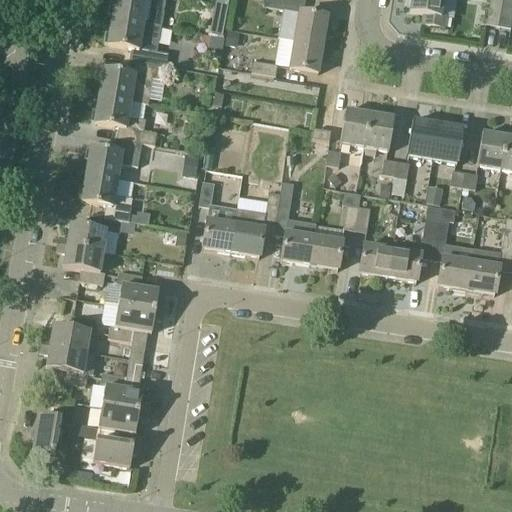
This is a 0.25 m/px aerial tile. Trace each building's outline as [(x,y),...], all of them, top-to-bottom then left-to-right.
[(164,0),(114,0),(111,21),(160,29),(164,0)] [(327,21),(298,16),(294,16),(296,4),(270,0),(263,0),(262,10),(282,14),(277,41),(293,44),(322,49),(327,21)] [(443,0),(410,0),(408,15),(422,17),(420,29),(444,33),(446,20),(440,19),(443,0)] [(503,1),(496,0),(490,0),(486,28),(498,30),(503,1)] [(511,2),(503,1),(498,30),(509,32),(511,16),(511,2)] [(160,30),(160,29),(111,21),(106,48),(130,52),(128,65),(165,71),(168,58),(155,56),(157,45),(160,30)] [(227,34),(225,48),(236,50),(238,36),(227,34)] [(220,54),(222,41),(210,39),(208,51),(220,54)] [(293,44),(288,72),(317,77),(322,49),(293,44)] [(128,65),(126,77),(102,73),(98,100),(145,108),(148,108),(152,82),(163,84),(165,71),(128,65)] [(277,69),(252,65),(250,77),(275,81),(277,69)] [(223,98),(215,96),(212,109),(221,111),(223,98)] [(156,137),(143,135),(144,123),(143,123),(145,108),(98,100),(93,127),(118,131),(116,143),(141,147),(154,150),(156,137)] [(369,118),(344,114),(338,146),(350,148),(347,165),(361,168),(363,150),(369,118)] [(363,150),(388,154),(393,122),(369,118),(363,150)] [(436,129),(413,125),(407,158),(431,162),(436,129)] [(436,129),(431,162),(455,166),(461,133),(436,129)] [(330,135),(313,133),(312,135),(311,142),(328,145),(330,135)] [(505,141),(481,137),(475,170),(499,174),(505,141)] [(511,141),(505,141),(499,174),(511,176),(511,141)] [(141,147),(116,143),(114,155),(89,151),(85,178),(117,183),(120,168),(137,171),(141,147)] [(325,170),(338,171),(340,156),(327,155),(326,163),(325,170)] [(185,159),(182,173),(196,175),(198,161),(185,159)] [(381,178),(393,181),(396,165),(383,163),(381,178)] [(393,181),(406,182),(408,167),(396,165),(393,181)] [(462,192),(464,177),(452,174),(449,190),(462,192)] [(326,182),(335,191),(341,185),(333,176),(326,182)] [(477,179),(464,177),(462,192),(475,194),(477,179)] [(113,223),(128,225),(132,202),(115,199),(117,183),(85,178),(80,205),(105,209),(102,222),(113,223)] [(214,188),(202,186),(198,210),(210,212),(214,188)] [(281,188),(279,198),(290,200),(292,188),(291,188),(281,186),(281,188)] [(390,188),(389,188),(382,187),(381,186),(378,200),(388,202),(390,188)] [(428,189),(427,196),(425,207),(439,210),(441,199),(442,192),(428,189)] [(344,196),(341,209),(346,210),(343,233),(354,235),(358,211),(360,198),(344,196)] [(264,228),(274,229),(279,198),(268,197),(264,218),(236,213),(234,228),(229,257),(258,261),(264,228)] [(274,229),(285,231),(286,223),(290,200),(279,198),(274,229)] [(473,214),(475,206),(471,200),(463,199),(461,212),(473,214)] [(438,211),(427,209),(421,246),(432,248),(438,211)] [(370,213),(358,211),(354,235),(366,237),(370,213)] [(432,248),(445,250),(448,226),(453,227),(455,214),(438,211),(432,248)] [(132,226),(133,226),(147,229),(149,217),(136,215),(135,219),(130,219),(129,218),(128,225),(132,226)] [(120,225),(128,226),(128,225),(113,223),(102,222),(89,220),(87,231),(69,228),(67,242),(58,240),(57,248),(103,256),(113,257),(116,237),(119,237),(120,225)] [(229,257),(234,228),(206,223),(202,252),(229,257)] [(315,228),(293,224),(291,237),(284,236),(280,265),(308,269),(313,239),(315,228)] [(177,234),(175,246),(185,248),(187,236),(177,234)] [(511,235),(503,234),(500,258),(511,260),(511,253),(511,235)] [(337,274),(341,244),(313,239),(308,269),(337,274)] [(387,282),(414,286),(420,249),(394,244),(392,253),(387,282)] [(57,248),(56,255),(64,257),(62,271),(80,274),(78,285),(102,290),(105,277),(99,276),(103,256),(57,248)] [(387,282),(392,253),(363,249),(358,277),(387,282)] [(498,270),(471,266),(473,254),(472,254),(470,265),(465,294),(493,299),(498,270)] [(465,294),(470,265),(468,265),(441,261),(437,290),(465,294)] [(118,310),(163,318),(164,310),(155,308),(158,294),(140,292),(142,280),(118,276),(116,289),(121,290),(118,310)] [(147,336),(151,337),(153,323),(162,325),(163,318),(118,310),(115,331),(109,330),(107,342),(131,346),(128,363),(142,365),(147,336)] [(88,336),(94,337),(96,324),(72,321),(70,332),(52,329),(50,343),(41,341),(40,349),(85,356),(88,336)] [(95,358),(85,356),(40,349),(39,356),(48,358),(45,372),(63,375),(61,386),(67,387),(85,390),(87,379),(92,379),(95,358)] [(142,365),(128,363),(125,381),(101,376),(99,389),(105,390),(101,411),(147,418),(148,411),(139,409),(141,395),(138,395),(142,365)] [(124,380),(126,369),(115,367),(113,378),(124,380)] [(61,386),(44,383),(41,395),(65,399),(67,387),(61,386)] [(147,418),(101,411),(97,432),(99,432),(98,439),(97,439),(96,444),(141,452),(143,439),(134,438),(136,424),(145,426),(147,418)] [(52,468),(55,445),(59,423),(38,419),(31,456),(45,458),(44,467),(52,468)] [(131,458),(140,459),(141,452),(96,444),(96,445),(84,443),(80,463),(104,468),(129,472),(131,458)] [(55,445),(52,468),(63,470),(67,447),(55,445)] [(68,474),(67,482),(90,485),(91,477),(68,474)]
